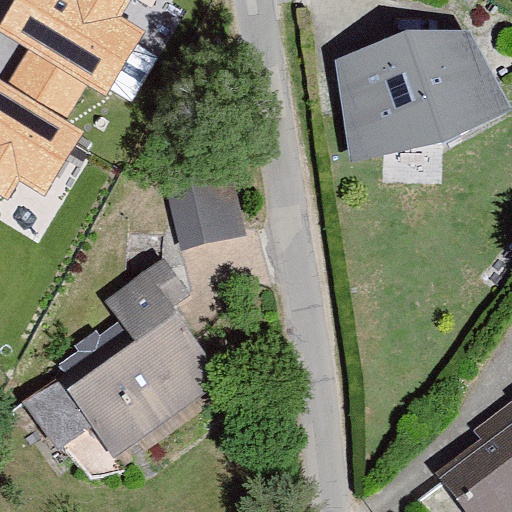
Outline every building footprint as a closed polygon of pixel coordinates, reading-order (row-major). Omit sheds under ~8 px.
[(15,0),(0,24),(0,31),(31,52),(19,70),(76,108),(90,87),(106,98),(149,33),(122,16),(131,0),(15,0)] [(413,46),(334,70),(351,168),(447,159),(511,124),(511,112),(471,43),(413,46)] [(9,85),(0,79),(0,196),(7,200),(20,180),(45,196),(85,134),(67,122),(76,108),(19,70),(9,85)] [(163,175),(181,254),(247,239),(228,160),(163,175)] [(127,337),(59,387),(114,463),(242,370),(165,264),(105,307),(127,337)] [(511,511),(511,407),(474,435),(483,446),(436,481),(459,511),(511,511)]
